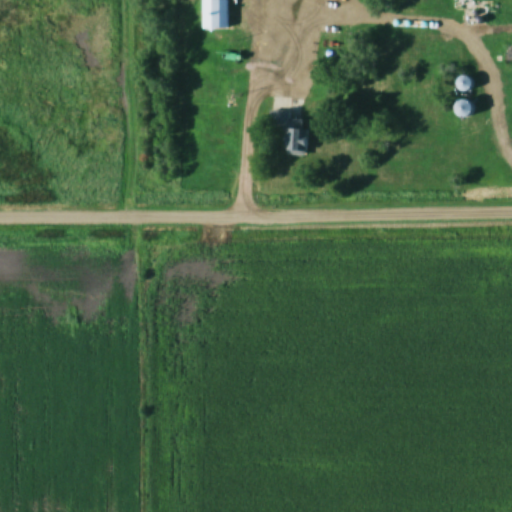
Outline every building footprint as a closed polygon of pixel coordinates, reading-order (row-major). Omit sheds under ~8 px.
[(228,0),(202,0),(203,31),(228,31),(228,0)] [(502,63),(511,62),(511,45),(502,45),(502,63)] [(470,91),(470,77),(454,77),(454,91),(470,91)] [(453,118),(471,116),(469,100),(452,102),(453,118)] [(285,111),(268,111),(268,131),(286,131),(285,156),(306,156),(307,129),(285,128),(285,111)]
